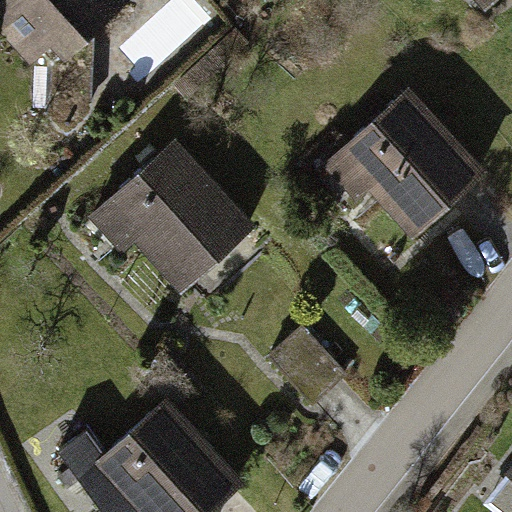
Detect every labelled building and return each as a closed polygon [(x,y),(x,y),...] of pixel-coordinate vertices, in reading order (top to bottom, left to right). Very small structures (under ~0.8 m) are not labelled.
[(96,32),(131,0),(0,0),(0,30),(30,64),(42,52),(48,53),(46,111),(68,135),(93,113),(96,32)] [(410,82),(322,163),(356,201),(369,189),(413,237),(489,168),(410,82)] [(177,135),(86,216),(118,252),(134,238),(180,290),(255,223),(177,135)] [(310,406),(350,374),(307,323),(268,355),(310,406)] [(169,395),(107,450),(90,426),(58,450),(101,511),(211,511),(245,481),(169,395)] [(511,511),(511,468),(484,503),(495,511),(511,511)]
